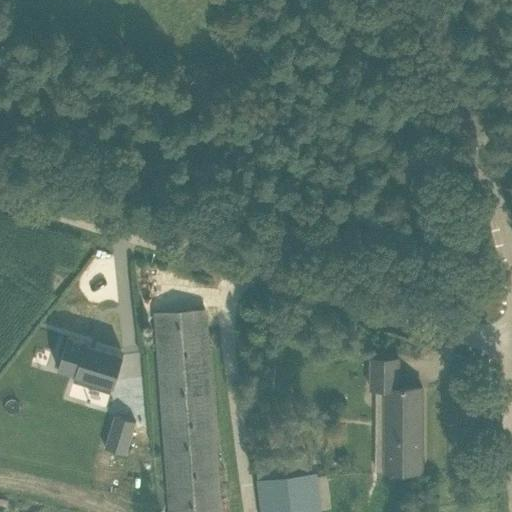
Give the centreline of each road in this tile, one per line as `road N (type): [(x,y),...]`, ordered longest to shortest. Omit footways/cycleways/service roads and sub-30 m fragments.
road 1 (unclassified): [(511,355),(489,341),(0,191)]
road 2 (unclassified): [(511,278),(468,105),(422,0)]
